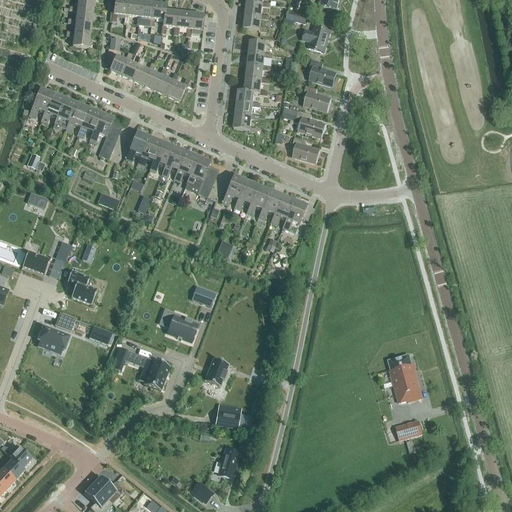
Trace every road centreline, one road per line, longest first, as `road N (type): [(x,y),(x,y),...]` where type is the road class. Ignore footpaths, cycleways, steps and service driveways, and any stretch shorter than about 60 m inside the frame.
road 1 (unclassified): [(504,511),(416,190)]
road 2 (residential): [(259,511),(331,193)]
road 3 (residential): [(208,140),(47,68)]
road 4 (residential): [(170,357),(182,362),(166,404),(141,411),(90,464)]
road 5 (residential): [(208,140),(222,25),(211,0)]
road 6 (residential): [(331,193),(353,92),(387,75)]
road 7 (residential): [(331,193),(208,140)]
road 8 (residential): [(26,287),(41,293),(0,399)]
